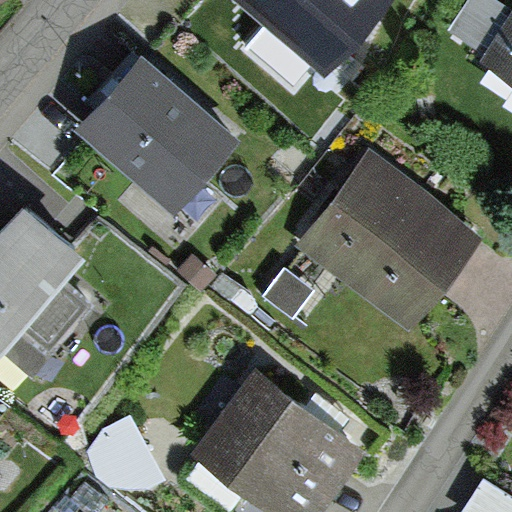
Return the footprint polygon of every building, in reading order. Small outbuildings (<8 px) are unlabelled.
[(372,0),(249,0),(323,60),(372,0)] [(511,73),(511,11),(511,13),(489,0),(470,0),(454,25),(491,48),(485,57),(511,73)] [(81,125),(163,200),(219,140),(137,65),(81,125)] [(469,232),(369,159),(305,247),(405,320),(469,232)] [(17,208),(0,227),(0,350),(25,372),(86,302),(50,271),(67,251),(17,208)] [(288,317),(308,292),(279,269),(259,294),(288,317)] [(292,511),(305,511),(351,449),(254,380),(204,449),(292,511)] [(119,482),(153,481),(126,420),(105,448),(119,482)]
